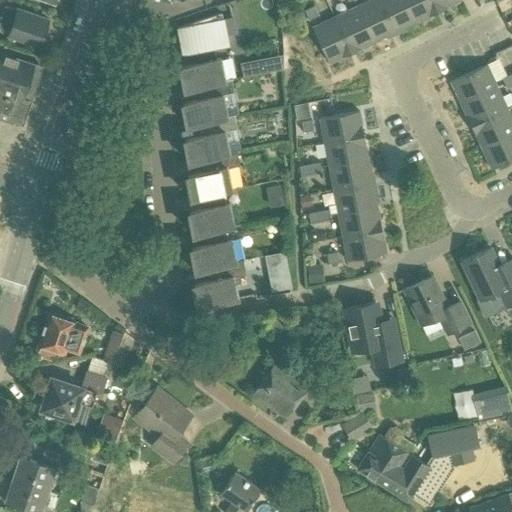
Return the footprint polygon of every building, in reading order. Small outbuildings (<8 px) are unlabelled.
[(368,0),(356,6),(373,42),(395,32),(379,0),(368,0)] [(406,0),(379,0),(395,32),(397,30),(416,21),(406,0)] [(433,0),(406,0),(416,21),(439,11),(433,0)] [(433,0),(439,11),(461,0),(460,0),(433,0)] [(0,19),(0,29),(9,32),(8,35),(40,45),(48,20),(5,5),(0,19)] [(304,10),(308,19),(317,15),(313,6),(304,10)] [(334,16),(351,52),(373,42),(356,6),(334,16)] [(202,49),(214,46),(228,44),(225,32),(222,15),(222,13),(178,27),(182,46),(190,45),(191,51),(202,49)] [(231,14),(222,15),(225,32),(234,30),(231,14)] [(351,52),(334,16),(312,26),(330,63),(346,55),(351,52)] [(204,85),(216,83),(225,81),(224,79),(220,58),(216,58),(214,46),(202,49),(205,61),(181,66),(185,89),(204,85)] [(0,114),(21,122),(39,67),(0,53),(0,114)] [(275,69),(272,55),(260,58),(263,72),(275,69)] [(451,80),(461,102),(497,85),(487,63),(451,80)] [(511,73),(511,74),(503,78),(507,86),(511,83),(511,73)] [(225,81),(216,83),(204,85),(207,97),(183,102),(187,125),(206,121),(227,117),(227,116),(222,94),(234,92),(232,79),(233,79),(233,78),(224,79),(225,81)] [(469,120),(471,124),(507,107),(497,85),(461,102),(469,120)] [(309,115),(307,103),(295,106),(297,117),(309,115)] [(474,130),(481,146),(511,132),(511,117),(507,107),(471,124),(474,130)] [(320,117),(324,141),(364,134),(359,110),(320,117)] [(227,117),(206,121),(209,134),(185,138),(190,161),(209,157),(229,153),(229,152),(225,131),(237,129),(234,116),(235,115),(235,114),(227,116),(227,117)] [(302,122),(303,131),(313,129),(311,120),(302,122)] [(511,132),(481,146),(492,168),(497,166),(511,158),(511,132)] [(364,134),(324,141),(329,166),(368,159),(364,134)] [(237,152),(237,150),(229,152),(229,153),(209,157),(211,170),(187,174),(192,197),(211,194),(222,191),(231,189),(227,168),(239,165),(236,152),(237,152)] [(329,166),(334,190),(373,182),(368,159),(329,166)] [(310,170),(311,174),(321,172),(319,162),(309,164),(310,170)] [(301,176),(311,174),(310,170),(309,164),(299,165),(301,176)] [(334,190),(338,213),(377,205),(373,184),(373,182),(334,190)] [(225,204),(222,191),(211,194),(213,206),(189,211),(194,234),(213,230),(225,227),(233,226),(229,203),(225,204)] [(300,197),(302,206),(311,204),(309,195),(300,197)] [(377,205),(338,213),(343,236),(382,229),(377,205)] [(318,211),(320,221),(330,219),(329,209),(318,211)] [(310,223),(320,221),(318,211),(308,213),(310,223)] [(235,262),(235,261),(231,239),(227,240),(225,227),(213,230),(215,242),(191,247),(196,270),(215,266),(235,262)] [(382,229),(343,236),(347,260),(386,253),(382,229)] [(462,260),(480,299),(498,290),(506,306),(511,303),(511,267),(503,272),(490,247),(462,260)] [(327,255),(328,264),(338,262),(336,253),(327,255)] [(235,262),(215,266),(217,278),(193,283),(198,306),(238,298),(233,277),(245,274),(243,260),(244,260),(244,259),(235,261),(235,262)] [(320,265),(307,266),(308,284),(321,283),(320,265)] [(404,288),(422,324),(435,318),(441,320),(447,333),(470,322),(460,300),(447,306),(432,275),(404,288)] [(347,310),(356,354),(374,350),(378,368),(403,363),(395,326),(382,329),(377,304),(347,310)] [(285,309),(268,312),(272,333),(289,330),(285,309)] [(37,354),(52,359),(55,350),(63,352),(65,348),(78,352),(83,336),(86,326),(74,322),(74,321),(62,317),(61,314),(54,312),(51,314),(48,313),(38,344),(40,345),(37,354)] [(474,329),(459,337),(464,348),(480,340),(474,329)] [(122,333),(111,330),(102,359),(112,363),(122,333)] [(252,394),(285,417),(309,383),(276,360),(252,394)] [(396,369),(398,384),(412,381),(409,367),(396,369)] [(86,371),(81,386),(46,375),(41,389),(46,390),(40,408),(72,418),(77,401),(91,406),(94,397),(99,398),(106,377),(86,371)] [(478,417),(511,409),(506,387),(473,395),(478,417)] [(134,416),(158,435),(168,443),(176,433),(191,415),(176,404),(173,407),(154,391),(134,416)] [(358,412),(374,408),(371,392),(354,395),(358,412)] [(362,412),(342,424),(352,439),(372,427),(362,412)] [(98,430),(116,436),(121,422),(103,416),(98,430)] [(357,468),(389,489),(411,455),(396,445),(402,436),(401,430),(394,426),(389,427),(383,437),(379,434),(357,468)] [(427,436),(432,456),(478,447),(474,426),(427,436)] [(168,443),(158,435),(151,444),(172,461),(187,442),(176,433),(168,443)] [(13,477),(46,489),(54,467),(65,470),(69,459),(44,450),(40,462),(20,455),(13,477)] [(411,455),(389,489),(408,501),(430,467),(411,455)] [(485,459),(462,464),(467,489),(490,484),(485,459)] [(219,492),(231,500),(222,511),(242,511),(258,488),(233,471),(219,492)] [(46,489),(13,477),(5,500),(39,511),(46,489)] [(88,485),(85,493),(96,497),(99,490),(88,485)] [(511,511),(511,491),(467,507),(469,511),(511,511)] [(96,497),(85,493),(82,502),(93,506),(96,497)]
